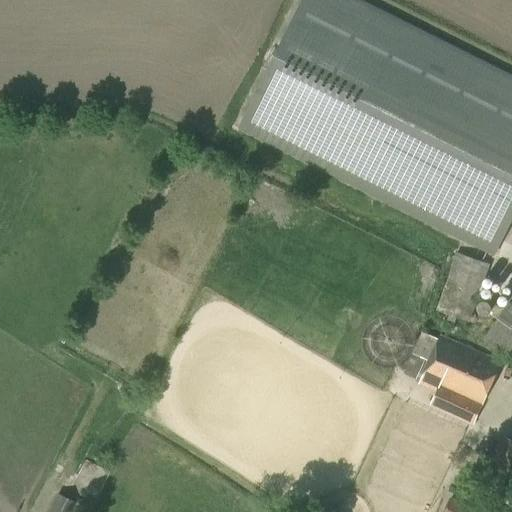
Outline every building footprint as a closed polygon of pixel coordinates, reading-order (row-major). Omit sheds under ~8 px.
[(494,256),(511,220),(511,167),(277,50),(238,128),(494,256)] [(468,324),(490,264),(455,252),(451,265),(453,266),(436,312),(468,324)] [(511,303),(509,301),(483,339),(509,357),(511,352),(511,303)] [(438,339),(422,331),(404,373),(416,379),(425,359),(429,361),(419,383),(437,392),(430,404),(474,424),(503,362),(439,336),(438,339)] [(511,440),(505,437),(487,476),(511,487),(511,440)] [(463,463),(471,463),(470,454),(463,454),(463,463)] [(69,511),(75,502),(57,493),(47,511),(69,511)] [(476,511),(466,507),(449,499),(442,511),(476,511)]
